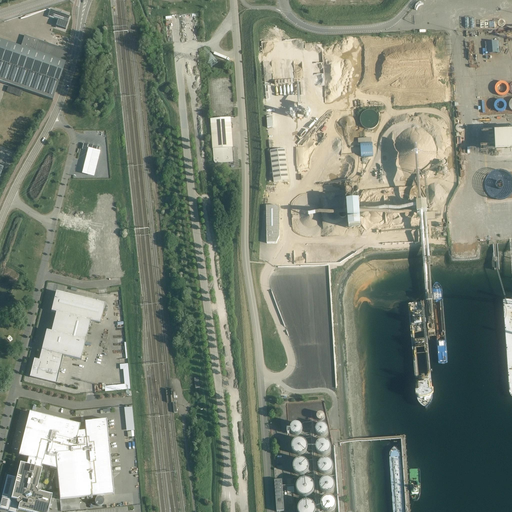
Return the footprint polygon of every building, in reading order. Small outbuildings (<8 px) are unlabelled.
[(50,10),(48,15),(51,16),(50,18),(58,20),(56,26),(65,29),(67,23),(69,17),(50,10)] [(0,82),(52,100),(59,81),(65,63),(69,47),(39,37),(38,40),(26,36),(24,41),(22,40),(22,43),(23,43),(22,48),(0,40),(0,82)] [(378,122),(379,120),(378,118),(378,116),(377,115),(376,113),(374,112),(373,111),(371,111),(369,111),(367,111),(366,111),(364,112),(363,113),(361,115),(361,116),(360,118),(360,120),(360,122),(361,124),(361,125),(363,127),(364,128),(366,129),(367,129),(369,129),(371,129),(373,129),(374,128),(376,127),(377,125),(378,124),(378,122)] [(215,164),(233,163),(232,148),(233,148),(230,118),(210,119),(214,162),(215,164)] [(100,151),(89,148),(82,173),(94,176),(100,151)] [(285,150),(270,152),(274,182),(289,180),(285,150)] [(74,191),(69,210),(79,210),(79,207),(101,207),(101,191),(74,191)] [(358,202),(345,203),(347,230),(360,229),(358,202)] [(279,237),(279,231),(279,206),(266,206),(266,231),(267,243),(276,243),(279,237)] [(68,216),(61,242),(74,242),(74,237),(104,238),(103,221),(74,221),(74,216),(68,216)] [(59,248),(56,262),(57,267),(66,269),(106,269),(107,254),(74,253),(74,248),(59,248)] [(34,359),(29,377),(56,384),(63,356),(80,360),(90,321),(100,324),(104,304),(63,294),(56,292),(51,312),(55,313),(51,332),(46,331),(41,350),(42,351),(39,361),(34,359)] [(78,432),(80,425),(29,412),(18,456),(28,458),(26,465),(40,468),(41,465),(57,469),(59,500),(115,494),(107,420),(84,422),(85,431),(78,432)] [(307,436),(307,434),(307,433),(307,432),(306,431),(306,430),(305,429),(304,428),(302,428),(301,428),(300,428),(299,428),(298,429),(297,429),(296,430),(296,431),(295,432),(295,434),(295,435),(296,436),(296,437),(297,438),(298,439),(299,439),(301,440),(302,440),(303,439),(304,439),(305,438),(306,437),(307,436)] [(330,435),(330,433),(330,431),(329,430),(327,428),(325,428),(324,428),(322,428),(321,429),(319,431),(319,432),(319,433),(319,434),(319,435),(319,436),(320,437),(322,439),(323,439),(324,439),(325,439),(327,439),(328,438),(329,437),(330,436),(330,435)] [(309,452),(309,450),(309,449),(309,448),(308,446),(307,445),(306,445),(305,444),(304,444),(303,443),(301,443),(300,444),(299,444),(298,445),(296,446),(296,447),(295,449),(295,450),(295,452),(296,453),(296,454),(297,455),(298,456),(299,457),(302,457),(303,457),(305,457),(306,456),(307,456),(308,454),(309,453),(309,452)] [(332,452),(333,450),(332,449),(332,447),(331,446),(331,445),(330,444),(328,444),(327,443),(326,443),(324,443),(323,444),(322,444),(321,445),(320,446),(319,447),(319,449),(319,450),(319,451),(319,453),(320,454),(320,455),(321,456),(322,456),(323,457),(325,457),(326,457),(328,457),(329,456),(330,455),(331,454),(332,453),(332,452)] [(311,471),(311,470),(311,468),(310,467),(310,466),(309,464),(307,463),(306,463),(304,462),(303,462),(302,462),(301,462),(299,463),(298,464),(297,465),(296,466),(296,468),(296,469),(296,471),(296,472),(297,473),(297,475),(299,476),(300,477),(301,477),(303,477),(304,477),(306,477),(307,476),(308,475),(309,474),(310,473),(311,471)] [(42,468),(40,468),(26,465),(19,463),(16,478),(7,475),(0,502),(0,509),(11,511),(16,511),(17,510),(25,511),(47,511),(51,495),(39,492),(38,493),(35,489),(37,488),(42,468)] [(335,471),(335,470),(335,469),(334,467),(334,466),(333,465),(332,465),(331,464),(329,463),(328,463),(327,463),(326,464),(325,464),(323,465),(322,466),(322,467),(321,468),(321,470),(321,471),(322,472),(322,473),(323,474),(324,475),(325,476),(327,476),(327,477),(329,477),(330,476),(331,476),(333,475),(334,474),(334,472),(335,471)] [(277,511),(284,511),(282,480),(274,480),(277,511)] [(316,493),(317,491),(316,489),(316,488),(315,486),(314,485),(313,484),(312,483),(310,482),(308,482),(306,482),(305,482),(303,483),(302,484),(300,486),(300,487),(299,489),(299,491),(299,492),(299,494),(300,495),(301,497),(303,498),(304,499),(305,499),(307,500),(309,500),(310,499),(312,498),(314,497),(315,496),(316,494),(316,493)] [(336,490),(337,488),(336,487),(336,486),(335,485),(335,484),(333,482),(331,482),(330,482),(329,482),(327,482),(325,483),(324,484),(324,486),(323,487),(323,488),(323,490),(324,491),(324,492),(325,493),(326,494),(327,494),(329,495),(330,495),(332,495),(333,494),(334,493),(335,492),(336,491),(336,490)] [(338,509),(338,507),(338,506),(337,505),(337,504),(336,503),(335,502),(334,501),(332,501),(331,501),(329,501),(328,501),(327,502),(326,503),(325,504),(325,506),(324,507),(324,508),(325,509),(325,511),(326,511),(335,511),(337,511),(337,510),(338,509)]
